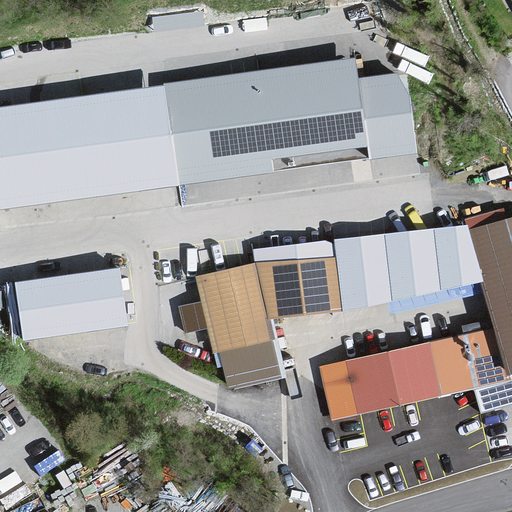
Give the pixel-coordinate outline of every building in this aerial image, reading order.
[(364,54),(168,83),(183,180),(378,151),(364,54)] [(0,204),(174,181),(159,81),(0,100),(0,204)] [(511,218),(471,231),(486,285),(499,328),(511,374),(511,218)] [(253,250),(256,264),(337,259),(343,315),(486,285),(471,231),(253,250)] [(262,265),(198,278),(231,386),(280,376),(268,321),(343,315),(337,259),(262,265)] [(124,260),(21,275),(30,339),(131,325),(124,260)] [(511,374),(499,328),(320,370),(332,421),(511,378),(511,374)]
